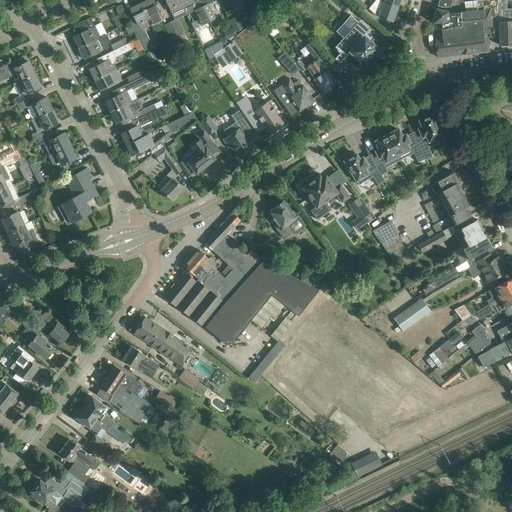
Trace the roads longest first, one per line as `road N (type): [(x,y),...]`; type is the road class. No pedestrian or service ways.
road 1 (unclassified): [(144,236),(204,210),(308,141),(423,82)]
road 2 (residential): [(0,474),(150,278),(144,236)]
road 3 (residential): [(144,236),(27,15)]
road 4 (residential): [(511,232),(440,79)]
road 5 (unclassified): [(13,281),(144,236)]
